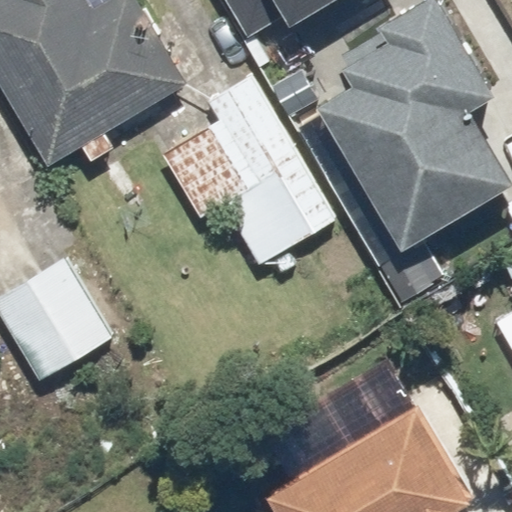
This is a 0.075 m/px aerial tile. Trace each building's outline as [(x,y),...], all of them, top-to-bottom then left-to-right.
[(0,0),(0,60),(57,159),(91,139),(99,153),(123,139),(114,124),(197,76),(152,0),(103,0),(102,1),(101,0),(0,0)] [(238,0),(260,36),(321,0),(238,0)] [(330,93),(414,235),(511,178),(511,143),(484,96),(508,81),(460,0),(412,0),(394,11),(403,27),(355,55),(366,72),(330,93)] [(343,214),(259,68),(215,94),(227,116),(172,147),(208,211),(232,198),(266,257),(343,214)] [(0,292),(0,294),(46,373),(119,330),(72,251),(0,292)] [(281,481),(298,511),(478,511),(470,498),(485,489),(431,395),(281,481)]
